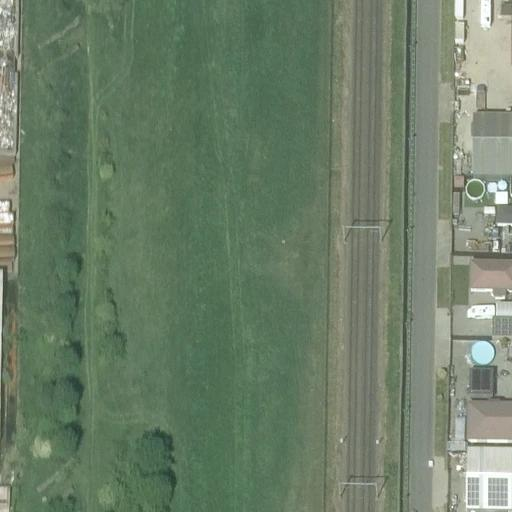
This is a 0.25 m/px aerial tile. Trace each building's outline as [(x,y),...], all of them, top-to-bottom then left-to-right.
[(465,181),(511,180),(511,120),(465,121),(465,181)] [(511,263),(471,263),(470,293),(511,293),(511,263)] [(492,342),(511,342),(511,322),(492,322),(492,342)] [(469,379),(469,399),(493,400),(493,380),(469,379)] [(511,446),(511,408),(467,408),(466,446),(511,446)] [(466,511),(511,511),(511,455),(467,455),(466,511)]
